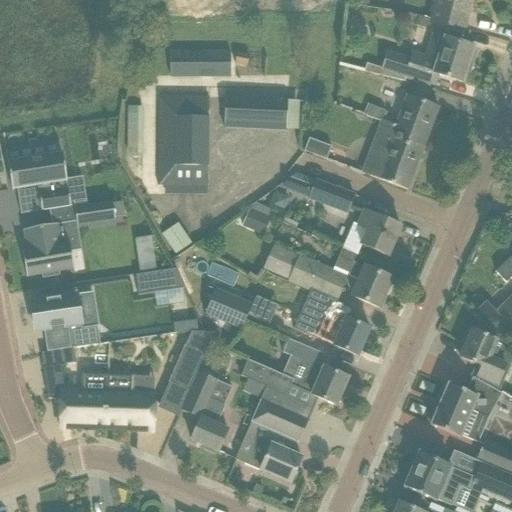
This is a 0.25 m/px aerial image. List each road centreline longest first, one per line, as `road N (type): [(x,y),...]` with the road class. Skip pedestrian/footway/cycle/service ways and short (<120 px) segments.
road 1 (unclassified): [(338,511),(511,107)]
road 2 (residential): [(42,473),(106,459),(227,511)]
road 3 (residential): [(42,473),(0,352)]
